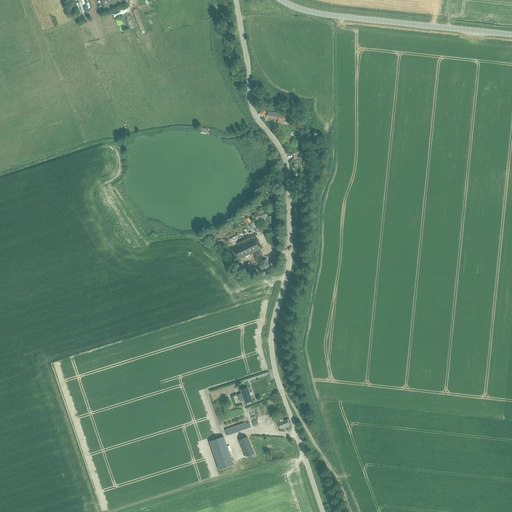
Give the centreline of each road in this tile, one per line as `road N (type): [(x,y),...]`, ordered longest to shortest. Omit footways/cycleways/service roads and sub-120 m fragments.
road 1 (unclassified): [(323,511),(271,357),(289,261),(289,167),(252,109),(235,0)]
road 2 (tertiary): [(511,35),(344,18),(282,0)]
road 3 (track): [(278,379),(331,471),(347,477)]
